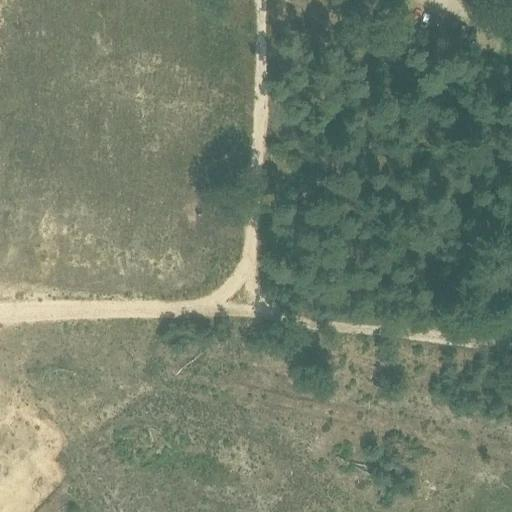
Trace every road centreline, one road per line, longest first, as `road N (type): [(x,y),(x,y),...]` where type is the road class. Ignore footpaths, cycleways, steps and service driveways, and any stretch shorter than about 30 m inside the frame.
road 1 (track): [(511,346),(319,326),(241,301),(261,0)]
road 2 (track): [(241,301),(0,314)]
